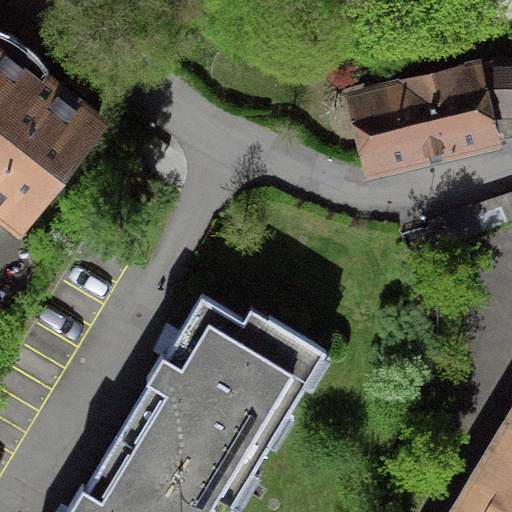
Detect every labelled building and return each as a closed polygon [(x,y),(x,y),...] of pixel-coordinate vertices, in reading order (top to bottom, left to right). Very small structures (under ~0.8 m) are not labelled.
[(0,207),(3,210),(18,222),(98,119),(42,75),(48,67),(41,58),(25,44),(12,34),(0,27),(0,207)] [(495,98),(511,97),(511,69),(473,72),(361,99),(377,164),(487,137),(478,97),(495,98)] [(424,228),(430,250),(511,216),(511,192),(429,220),(431,225),(424,228)] [(228,511),(324,356),(253,313),(244,329),(208,307),(171,368),(88,504),(82,511),(228,511)] [(511,511),(511,423),(458,511),(511,511)]
